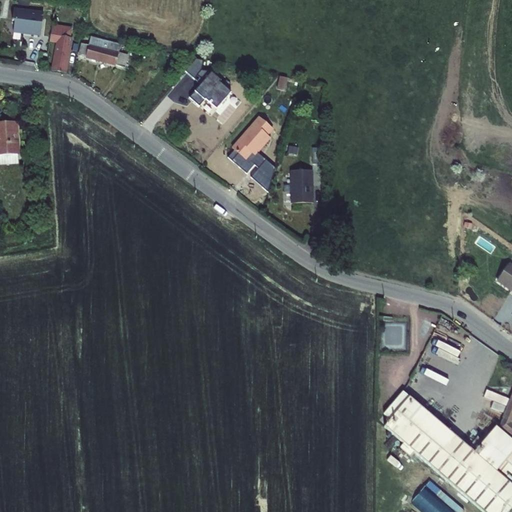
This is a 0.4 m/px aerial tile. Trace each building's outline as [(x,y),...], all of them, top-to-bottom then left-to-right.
[(8,0),(0,0),(0,15),(7,16),(8,0)] [(46,12),(16,8),(15,20),(17,20),(16,31),(43,34),(46,12)] [(57,44),(55,53),(71,55),(72,46),(68,45),(71,27),(54,24),(53,33),(52,43),(57,44)] [(88,36),(84,58),(114,64),(117,53),(121,43),(88,36)] [(149,49),(129,44),(127,51),(148,55),(149,49)] [(55,53),(52,70),(68,73),(71,55),(55,53)] [(128,55),(117,53),(114,64),(125,67),(128,55)] [(270,139),(267,136),(272,130),(259,118),(232,149),(245,161),(251,154),(254,157),(270,139)] [(0,157),(26,156),(23,125),(0,126),(0,157)] [(313,149),(312,166),(320,166),(321,150),(313,149)] [(312,171),(290,171),(290,203),(312,203),(312,171)] [(511,261),(508,259),(495,276),(511,289),(511,261)] [(511,423),(510,421),(511,416),(511,392),(497,429),(495,427),(474,453),(410,398),(385,428),(484,511),(505,511),(511,504),(511,423)]
